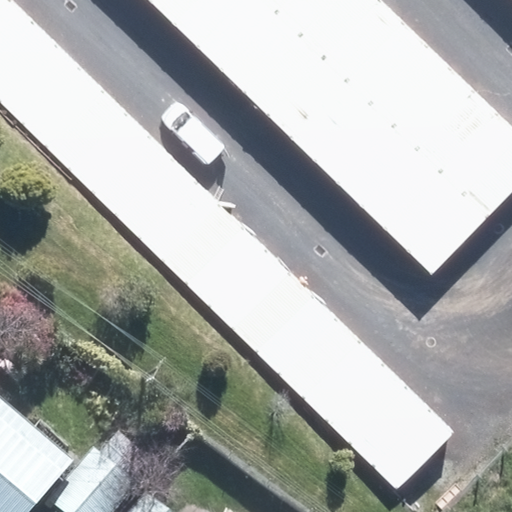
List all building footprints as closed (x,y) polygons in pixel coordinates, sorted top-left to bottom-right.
[(456,431),(10,0),(0,0),(0,104),(399,490),(456,431)] [(511,187),(511,123),(385,0),(151,0),(431,270),(511,187)] [(0,403),(0,511),(35,511),(74,467),(0,403)] [(48,505),(57,511),(115,511),(136,489),(93,452),(48,505)] [(163,511),(145,496),(131,511),(163,511)]
